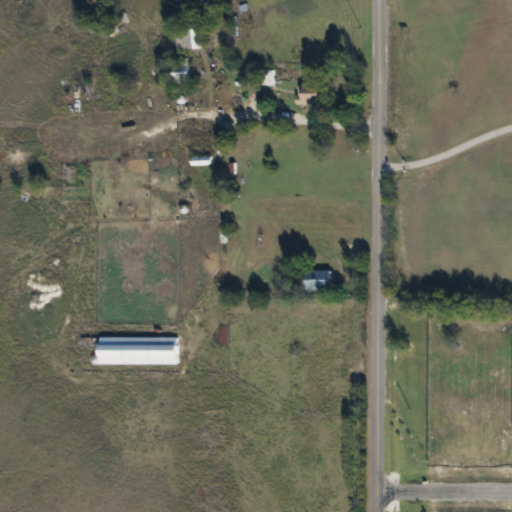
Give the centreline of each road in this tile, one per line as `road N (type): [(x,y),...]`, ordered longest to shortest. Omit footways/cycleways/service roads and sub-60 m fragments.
road 1 (residential): [(370,511),(372,0)]
road 2 (residential): [(511,501),(371,501)]
